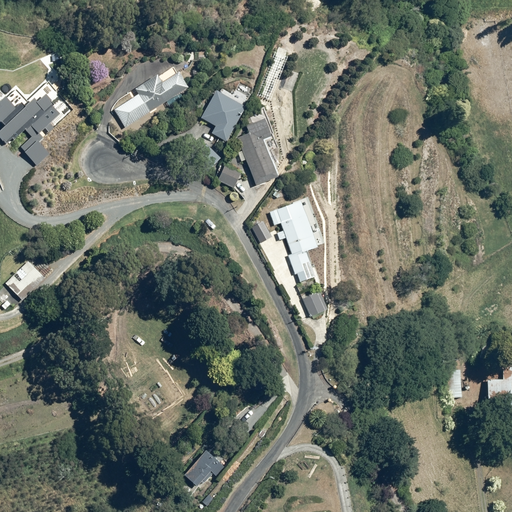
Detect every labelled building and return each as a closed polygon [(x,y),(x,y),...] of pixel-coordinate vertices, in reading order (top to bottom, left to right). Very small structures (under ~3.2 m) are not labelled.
[(134,89),(136,92),(133,94),(134,96),(112,110),(123,127),(186,87),(177,74),(176,74),(173,70),(159,78),(157,75),(134,89)] [(224,89),(222,93),(215,90),(200,117),(215,126),(211,133),(225,141),(239,116),(249,98),(233,90),(232,93),(224,89)] [(37,141),(41,137),(38,134),(41,131),(59,115),(51,105),(53,103),(45,94),(36,102),(32,98),(17,111),(3,95),(0,97),(0,122),(3,126),(0,128),(0,138),(6,145),(24,128),(29,134),(32,137),(20,147),(36,166),(48,155),(37,141)] [(270,149),(277,146),(274,138),(273,139),(264,117),(233,129),(236,138),(242,152),(237,154),(240,161),(245,159),(255,185),(277,177),(271,161),(275,160),(270,149)] [(241,172),(229,165),(220,182),(233,189),(241,172)] [(299,282),(314,276),(305,250),(316,246),(300,200),(269,211),(273,225),(280,223),(282,230),(275,233),(278,240),(285,238),(291,255),(288,256),(294,274),(296,274),(299,282)] [(261,218),(251,223),(261,243),(271,238),(261,218)] [(51,273),(34,255),(5,283),(21,301),(51,273)] [(314,276),(299,282),(296,283),(308,317),(326,310),(314,276)] [(510,360),(485,360),(486,397),(510,397),(510,383),(511,383),(511,366),(510,367),(510,360)] [(460,402),(457,372),(435,373),(438,404),(460,402)] [(217,462),(205,451),(183,475),(196,486),(217,462)]
